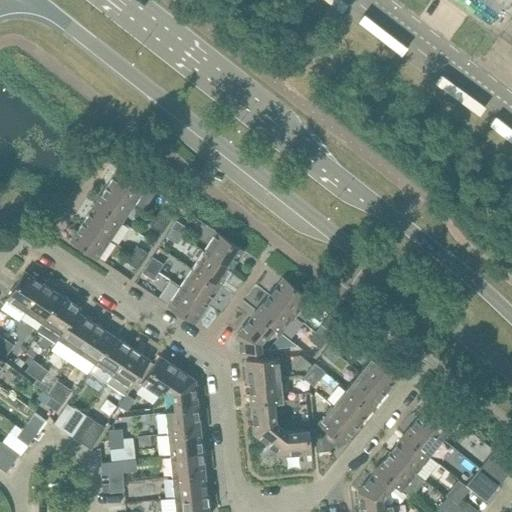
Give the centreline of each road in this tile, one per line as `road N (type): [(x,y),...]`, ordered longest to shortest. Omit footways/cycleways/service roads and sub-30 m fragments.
road 1 (tertiary): [(31,0),(511,376)]
road 2 (tertiary): [(511,317),(115,0)]
road 3 (residential): [(298,505),(248,503),(232,477),(218,365),(46,248)]
road 4 (unclassified): [(511,108),(371,0)]
road 5 (residential): [(298,505),(335,477),(412,384)]
